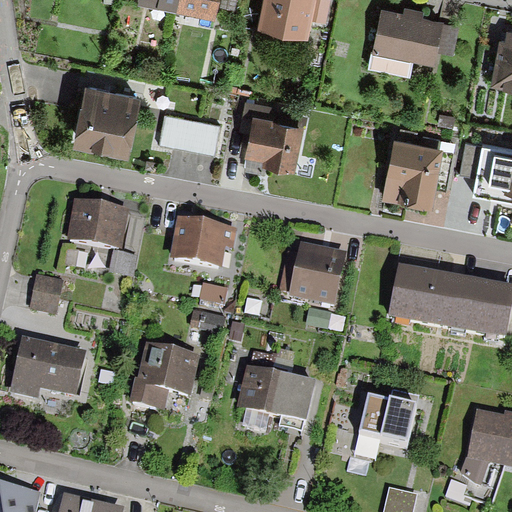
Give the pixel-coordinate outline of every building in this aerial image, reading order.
[(213,0),(173,0),(172,6),(211,13),(213,0)] [(308,0),(260,0),(256,25),(303,33),(306,16),(308,0)] [(325,0),(308,0),(306,16),(323,19),(325,0)] [(378,1),(370,48),(431,59),(433,50),(438,20),(440,12),(378,1)] [(458,24),(438,20),(433,50),(453,54),(458,24)] [(511,33),(495,32),(489,78),(511,80),(511,33)] [(136,86),(81,74),(68,138),(122,150),(136,86)] [(299,118),(250,109),(243,145),(264,149),(262,157),(290,162),(299,118)] [(216,123),(162,114),(158,144),(212,152),(216,123)] [(441,138),(391,128),(379,189),(429,199),(441,138)] [(497,147),(463,140),(457,171),(474,174),(474,170),(491,173),(497,147)] [(511,140),(510,140),(502,184),(511,186),(511,140)] [(123,209),(71,202),(65,242),(111,248),(117,249),(123,209)] [(231,226),(174,219),(169,257),(217,263),(220,244),(228,245),(231,226)] [(340,251),(297,244),(289,295),(331,303),(340,251)] [(117,249),(111,248),(108,272),(129,275),(132,251),(117,249)] [(509,286),(396,268),(387,320),(501,338),(509,286)] [(63,282),(37,277),(31,310),(57,314),(63,282)] [(223,287),(199,284),(197,303),(220,306),(223,287)] [(257,300),(245,299),(243,314),(256,316),(257,300)] [(222,316),(192,312),(190,327),(220,331),(222,316)] [(85,349),(25,337),(13,392),(37,397),(39,385),(76,393),(85,349)] [(194,358),(144,347),(131,402),(158,408),(161,394),(185,399),(194,358)] [(315,387),(247,370),(238,407),(306,424),(315,387)] [(416,411),(364,396),(353,433),(406,448),(416,411)] [(511,417),(477,410),(468,456),(460,476),(483,485),(495,463),(511,465),(511,417)] [(0,511),(36,511),(41,493),(0,483),(0,511)] [(413,511),(417,498),(391,491),(385,511),(413,511)] [(117,511),(118,508),(61,495),(56,511),(117,511)]
